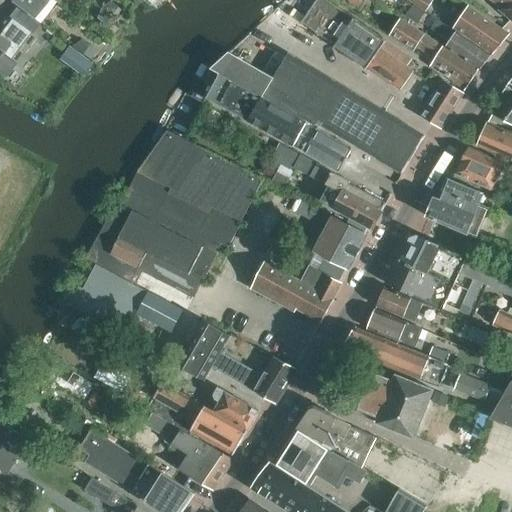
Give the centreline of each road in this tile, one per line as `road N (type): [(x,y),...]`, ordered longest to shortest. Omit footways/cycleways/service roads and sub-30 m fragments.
road 1 (residential): [(511,61),(391,240),(306,397),(219,511)]
road 2 (unknown): [(333,347),(246,288),(247,265),(277,200)]
